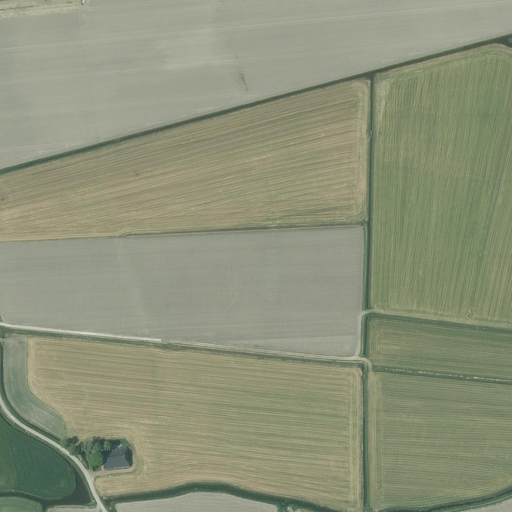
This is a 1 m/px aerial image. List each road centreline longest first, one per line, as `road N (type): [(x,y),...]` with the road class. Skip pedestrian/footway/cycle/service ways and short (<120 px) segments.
road 1 (track): [(0,323),(362,359)]
road 2 (unclassified): [(105,511),(80,464),(22,426),(0,399)]
